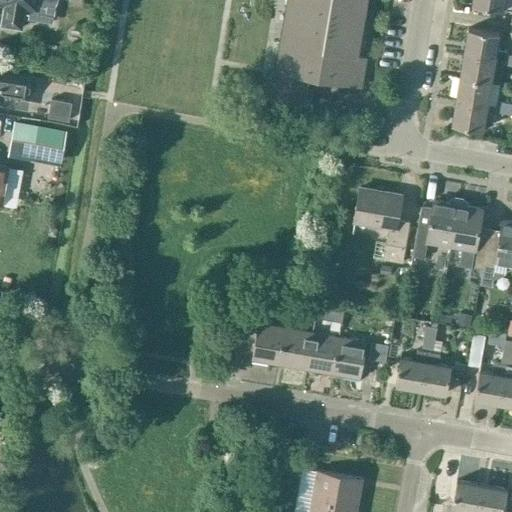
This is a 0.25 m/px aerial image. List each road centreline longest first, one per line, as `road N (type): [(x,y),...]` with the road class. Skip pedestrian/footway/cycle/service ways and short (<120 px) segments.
road 1 (residential): [(419,428),(0,353)]
road 2 (residential): [(511,166),(403,146),(426,0)]
